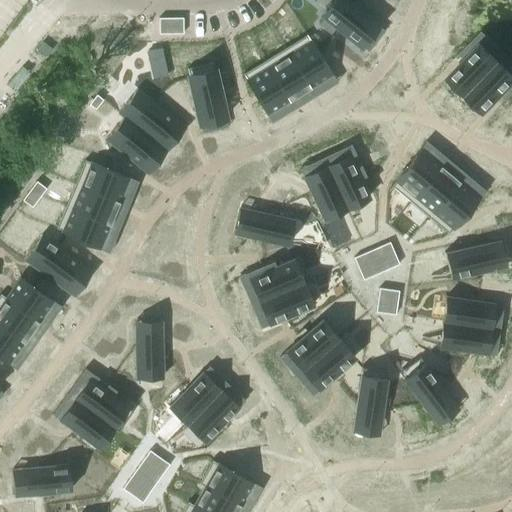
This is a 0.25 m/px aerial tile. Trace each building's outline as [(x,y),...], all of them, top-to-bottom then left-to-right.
[(325,17),(319,25),(330,34),(336,26),(360,45),(376,25),(345,0),(333,0),(322,14),(325,17)] [(170,18),(158,18),(158,26),(170,26),(170,18)] [(182,18),(170,18),(170,26),(182,26),(182,18)] [(170,26),(158,26),(158,34),(170,34),(170,26)] [(182,26),(170,26),(170,34),(182,34),(182,26)] [(306,34),(284,48),(309,87),(330,74),(306,34)] [(464,60),(447,77),(465,95),(498,61),(480,44),(474,49),(469,44),(458,55),(464,60)] [(284,48),(264,60),(288,100),(309,87),(284,48)] [(264,60),(242,73),(267,113),(288,100),(264,60)] [(511,75),(498,61),(465,95),(483,112),(500,95),(506,101),(511,94),(511,85),(510,84),(511,82),(511,75)] [(212,62),(186,68),(199,123),(225,117),(218,87),(227,85),(224,71),(215,73),(212,62)] [(137,89),(118,113),(158,145),(177,121),(137,89)] [(96,95),(88,105),(95,110),(103,100),(96,95)] [(123,118),(105,141),(140,168),(158,145),(118,113),(123,118)] [(421,149),(390,185),(410,201),(440,165),(421,149)] [(348,155),(325,165),(345,207),(368,197),(348,155)] [(85,161),(75,185),(118,203),(128,179),(85,161)] [(325,165),(303,176),(323,218),(345,207),(325,165)] [(440,165),(410,201),(428,217),(458,181),(440,165)] [(458,181),(428,217),(447,233),(477,197),(458,181)] [(36,182),(31,189),(41,197),(46,190),(36,182)] [(75,185),(66,207),(109,225),(118,203),(75,185)] [(31,189),(25,196),(36,204),(41,197),(31,189)] [(25,196),(20,203),(30,211),(36,204),(25,196)] [(66,207),(56,230),(100,248),(109,225),(66,207)] [(248,208),(242,234),(287,244),(293,219),(248,208)] [(41,236),(24,261),(66,291),(84,266),(41,236)] [(389,242),(382,245),(387,256),(394,253),(389,242)] [(489,242),(444,252),(450,278),(495,267),(489,242)] [(382,245),(375,248),(379,259),(387,256),(382,245)] [(375,248),(367,251),(372,263),(379,259),(375,248)] [(367,251),(360,255),(365,266),(372,263),(367,251)] [(394,253),(387,256),(391,267),(399,264),(394,253)] [(360,255),(353,258),(358,269),(365,266),(360,255)] [(298,256),(249,277),(259,300),(308,279),(298,256)] [(387,256),(379,259),(384,271),(391,267),(387,256)] [(379,259),(372,263),(377,274),(384,271),(379,259)] [(372,263),(365,266),(370,277),(377,274),(372,263)] [(365,266),(358,269),(363,280),(370,277),(365,266)] [(0,294),(0,296),(37,322),(52,302),(19,279),(6,298),(0,294)] [(308,279),(259,300),(268,323),(311,305),(302,283),(309,280),(308,279)] [(378,288),(377,296),(389,298),(390,290),(378,288)] [(389,298),(389,302),(397,303),(398,291),(390,290),(389,298)] [(0,296),(0,325),(23,342),(37,322),(0,296)] [(377,296),(376,304),(388,306),(389,302),(389,298),(377,296)] [(446,296),(442,321),(488,327),(492,302),(446,296)] [(388,306),(387,314),(395,315),(397,303),(389,302),(388,306)] [(376,304),(375,312),(387,314),(388,306),(376,304)] [(321,320),(285,350),(302,369),(337,339),(321,320)] [(442,321),(439,346),(485,352),(488,327),(442,321)] [(0,325),(0,356),(9,362),(23,342),(0,325)] [(161,330),(135,331),(135,377),(161,377),(161,330)] [(337,339),(302,369),(318,388),(354,357),(337,339)] [(419,357),(398,372),(430,416),(451,400),(419,357)] [(361,367),(353,420),(379,424),(387,371),(361,367)] [(201,372),(169,405),(186,422),(180,428),(181,429),(219,389),(201,372)] [(89,379),(74,400),(118,431),(133,411),(89,379)] [(219,389),(181,429),(199,446),(236,406),(219,389)] [(74,400),(59,420),(98,447),(112,428),(117,432),(118,431),(74,400)] [(149,450),(144,457),(154,464),(159,457),(149,450)] [(144,457),(140,463),(150,470),(154,464),(144,457)] [(159,457),(154,464),(164,471),(169,464),(159,457)] [(211,460),(198,482),(239,505),(252,483),(211,460)] [(67,463),(21,469),(24,495),(70,489),(67,463)] [(140,463),(135,469),(145,477),(150,470),(140,463)] [(154,464),(150,470),(160,477),(164,471),(154,464)] [(135,469),(131,476),(141,483),(145,477),(135,469)] [(150,470),(145,477),(155,484),(160,477),(150,470)] [(131,476),(126,482),(136,489),(141,483),(131,476)] [(145,477),(141,483),(151,490),(155,484),(145,477)] [(126,482),(122,489),(132,496),(136,489),(126,482)] [(187,501),(186,502),(202,511),(234,511),(239,505),(198,482),(198,483),(204,486),(193,505),(187,501)] [(141,483),(136,489),(146,496),(151,490),(141,483)] [(136,489),(132,496),(141,503),(146,496),(136,489)] [(202,511),(186,502),(181,511),(202,511)]
